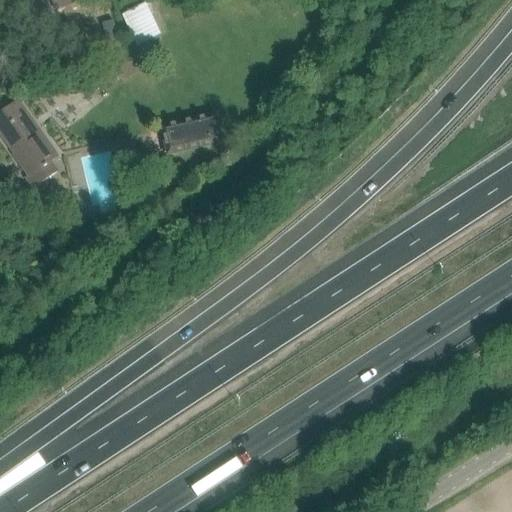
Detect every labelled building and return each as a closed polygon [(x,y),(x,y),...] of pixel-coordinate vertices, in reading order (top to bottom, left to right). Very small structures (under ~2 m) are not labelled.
[(52,0),(56,9),(79,1),(78,0),(52,0)] [(126,0),(142,29),(167,16),(158,0),(126,0)] [(132,52),(110,63),(119,81),(141,70),(132,52)] [(90,72),(98,89),(111,84),(103,66),(90,72)] [(51,162),(58,157),(19,103),(0,116),(0,132),(20,162),(20,163),(29,176),(26,179),(33,189),(58,172),(51,162)] [(221,143),(215,116),(162,128),(168,155),(221,143)] [(90,145),(90,169),(97,169),(98,196),(112,195),(111,145),(90,145)]
